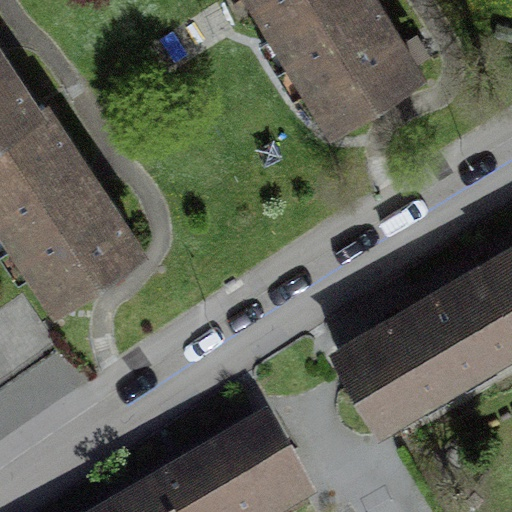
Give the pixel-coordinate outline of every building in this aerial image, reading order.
[(256,0),(277,31),(280,29),(312,81),(309,84),(334,124),(417,72),(372,0),(256,0)] [(0,130),(34,107),(0,57),(0,130)] [(0,211),(37,265),(33,267),(57,303),(139,247),(40,103),(34,107),(0,130),(0,211)] [(511,245),(485,261),(511,306),(511,245)] [(511,306),(485,261),(336,348),(379,420),(511,343),(511,306)] [(53,340),(19,293),(0,306),(0,377),(4,375),(53,340)] [(264,423),(115,510),(116,511),(280,511),(307,496),(264,423)]
